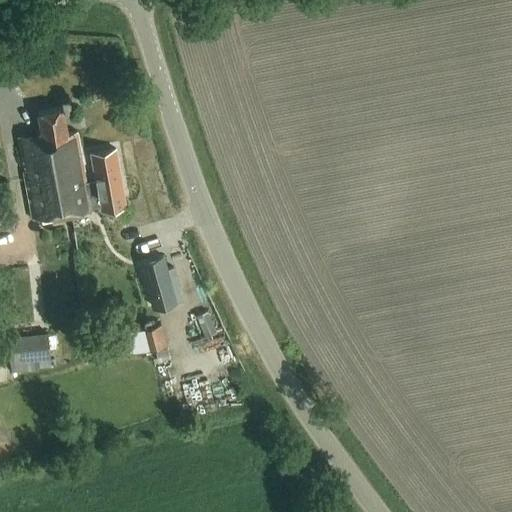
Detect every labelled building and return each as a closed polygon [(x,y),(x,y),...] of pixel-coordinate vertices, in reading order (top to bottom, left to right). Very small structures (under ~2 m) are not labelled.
[(17,138),(21,160),(46,155),(50,180),(59,179),(64,180),(72,179),(71,174),(72,174),(83,172),(80,154),(81,154),(77,132),(67,134),(62,108),(37,113),(41,133),(17,138)] [(87,185),(81,154),(80,154),(83,172),(72,174),(71,174),(72,179),(64,180),(71,215),(93,211),(92,207),(100,205),(101,212),(126,207),(115,150),(91,154),(96,183),(87,185)] [(46,155),(21,160),(33,220),(53,216),(53,218),(71,215),(64,180),(59,179),(50,180),(46,155)] [(142,262),(155,308),(177,302),(164,256),(142,262)] [(140,329),(146,351),(166,345),(161,323),(140,329)] [(140,329),(127,332),(132,354),(146,351),(140,329)] [(7,336),(9,362),(49,359),(47,333),(7,336)]
